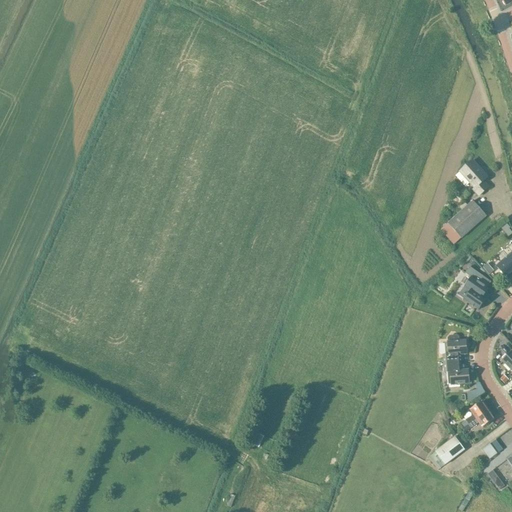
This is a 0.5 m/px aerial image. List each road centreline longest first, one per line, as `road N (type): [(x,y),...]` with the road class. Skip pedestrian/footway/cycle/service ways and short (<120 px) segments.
road 1 (track): [(507,212),(489,118),(440,0)]
road 2 (residential): [(511,416),(481,364),(487,333),(511,305)]
